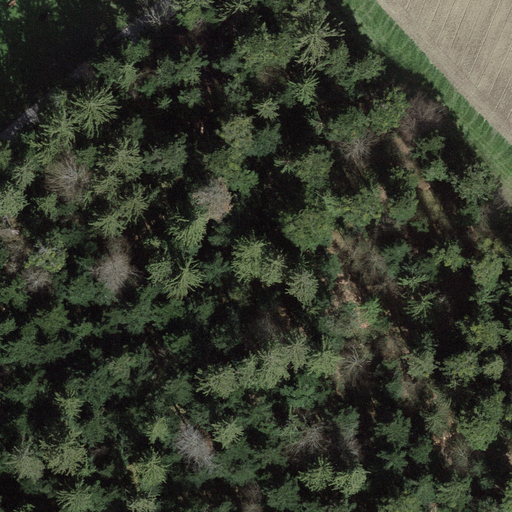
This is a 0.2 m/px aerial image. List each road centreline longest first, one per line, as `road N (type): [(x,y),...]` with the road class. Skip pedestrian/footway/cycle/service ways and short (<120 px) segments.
road 1 (track): [(282,0),(511,230)]
road 2 (unclassified): [(0,152),(176,0)]
